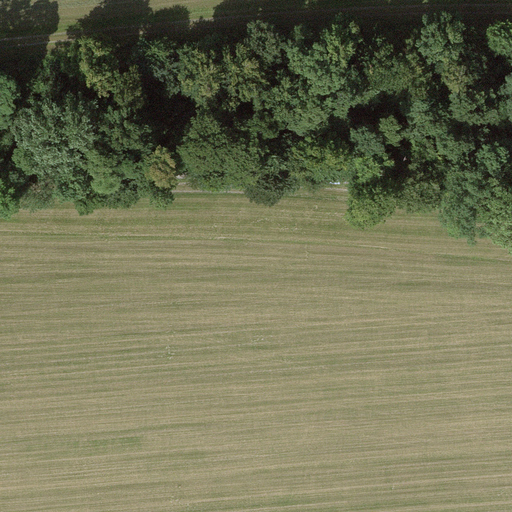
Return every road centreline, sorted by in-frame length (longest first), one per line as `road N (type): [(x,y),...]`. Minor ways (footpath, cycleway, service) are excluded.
road 1 (track): [(0,43),(261,17),(511,11)]
road 2 (track): [(0,188),(235,179),(511,191)]
